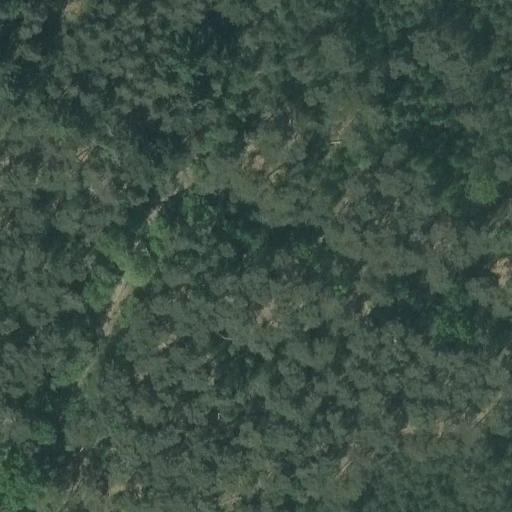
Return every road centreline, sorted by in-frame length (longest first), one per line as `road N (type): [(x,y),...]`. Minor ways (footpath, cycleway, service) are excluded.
road 1 (track): [(511,323),(163,175)]
road 2 (track): [(163,175),(0,504)]
road 3 (track): [(163,175),(242,0)]
